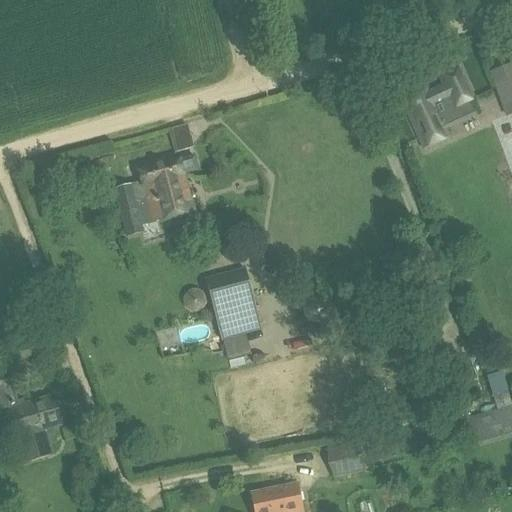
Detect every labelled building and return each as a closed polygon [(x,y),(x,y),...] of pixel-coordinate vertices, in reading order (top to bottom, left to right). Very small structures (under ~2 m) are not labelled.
[(511,64),(489,73),(506,118),(511,115),(511,64)] [(423,149),(427,147),(428,149),(447,140),(446,138),(447,138),(445,134),(478,119),(470,100),(474,98),(461,68),(439,78),(442,85),(427,92),(423,84),(398,95),(423,149)] [(484,117),(455,134),(462,147),(491,130),(484,117)] [(195,212),(184,175),(198,171),(194,156),(180,160),(138,171),(141,182),(113,189),(120,215),(126,238),(144,233),(142,227),(153,224),(195,212)] [(98,172),(112,168),(109,159),(95,162),(98,172)] [(164,231),(152,233),(155,250),(167,248),(164,231)] [(261,329),(246,270),(206,280),(221,340),(261,329)] [(375,297),(383,333),(419,324),(411,289),(375,297)] [(8,346),(14,366),(39,358),(32,338),(8,346)] [(7,410),(23,463),(53,454),(45,430),(62,425),(53,396),(25,405),(23,401),(15,403),(10,388),(13,387),(8,371),(0,373),(0,402),(3,412),(7,410)] [(495,412),(511,407),(507,392),(491,396),(492,400),(495,412)] [(495,412),(465,421),(472,446),(511,434),(511,409),(511,407),(495,412)] [(355,444),(360,470),(365,469),(359,444),(355,444)] [(302,511),(297,485),(251,494),(254,511),(231,511),(229,511),(228,511),(302,511)] [(359,504),(361,511),(373,511),(370,501),(359,504)]
